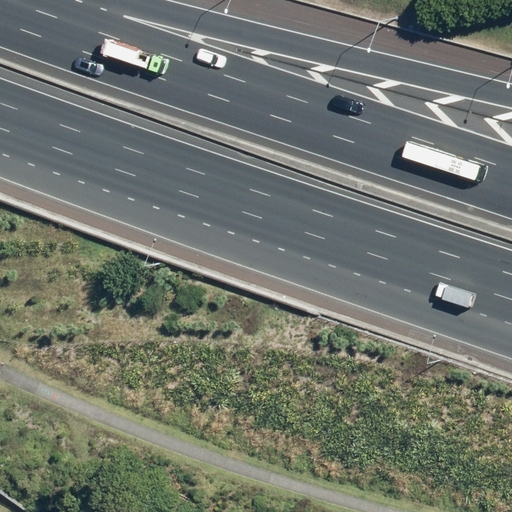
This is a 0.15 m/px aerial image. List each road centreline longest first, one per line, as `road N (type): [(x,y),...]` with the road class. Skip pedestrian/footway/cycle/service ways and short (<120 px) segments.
road 1 (motorway): [(511,344),(0,168)]
road 2 (motorway): [(0,29),(511,192)]
road 3 (motorway): [(511,267),(0,105)]
road 4 (motorway): [(123,0),(511,92)]
